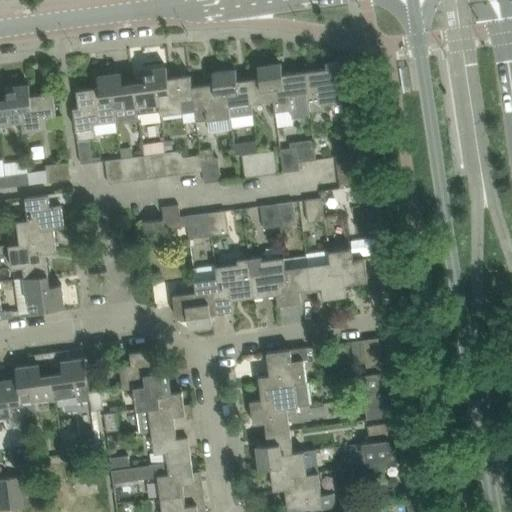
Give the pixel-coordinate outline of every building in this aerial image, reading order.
[(328,69),(305,72),(311,111),(323,109),(322,105),(343,102),(344,113),(346,113),(354,112),(366,110),(362,85),(359,63),(340,65),(339,61),(327,62),(328,69)] [(260,78),(249,79),(252,103),(275,100),(273,88),(284,87),(281,63),(258,66),(260,78)] [(145,81),(134,82),(138,106),(139,118),(162,115),(159,92),(170,90),(166,67),(144,70),(145,81)] [(237,69),(214,72),(215,84),(217,95),(228,94),(231,117),(254,114),(252,103),(249,79),(238,81),(237,69)] [(284,87),(273,88),(275,100),(276,111),(292,109),(293,116),(311,114),(311,111),(305,72),(285,74),(283,75),(284,87)] [(122,73),(99,76),(102,99),(113,98),(116,121),(117,121),(116,109),(138,106),(134,82),(124,84),(122,73)] [(170,90),(159,92),(162,115),(185,111),(187,123),(197,122),(193,87),(191,75),(168,78),(170,90)] [(102,99),(99,76),(100,87),(78,90),(80,107),(74,107),(79,141),(90,139),(97,138),(95,123),(116,121),(113,98),(102,99)] [(4,95),(0,95),(0,121),(0,124),(23,121),(21,108),(33,107),(31,95),(30,84),(7,87),(8,99),(4,99),(4,95)] [(215,84),(193,87),(197,122),(208,120),(210,131),(233,128),(231,117),(228,94),(217,95),(215,84)] [(54,92),(31,95),(33,107),(21,108),(23,121),(24,132),(47,129),(46,118),(57,116),(54,92)] [(90,139),(79,141),(82,164),(93,162),(90,139)] [(291,148),(282,150),(285,172),(301,170),(300,162),(316,159),(314,139),(291,142),(291,148)] [(165,141),(142,144),(144,155),(147,178),(170,175),(167,152),(165,141)] [(336,155),(339,172),(373,167),(370,141),(357,143),(358,152),(336,155)] [(183,150),(167,152),(170,175),(186,173),(184,158),(183,150)] [(275,150),(259,152),(262,175),(278,173),(275,150)] [(262,175),(259,152),(243,155),(246,177),(262,175)] [(144,155),(121,159),(124,181),(147,178),(144,155)] [(202,156),(184,158),(186,173),(204,171),(202,160),(202,156)] [(202,160),(204,171),(205,183),(222,181),(219,158),(202,160)] [(124,181),(121,159),(106,161),(109,183),(124,181)] [(72,179),(69,162),(47,165),(49,182),(72,179)] [(373,167),(339,172),(341,188),(354,186),(355,201),(378,198),(373,167)] [(25,173),(7,175),(8,187),(30,184),(29,172),(25,173)] [(7,175),(0,176),(0,187),(8,187),(7,175)] [(26,197),(29,219),(41,218),(42,229),(55,227),(66,226),(63,203),(51,205),(50,194),(26,197)] [(322,197),(306,200),(309,223),(325,220),(322,197)] [(294,201),(278,204),(281,226),(297,224),(294,201)] [(281,226),(278,204),(261,206),(264,229),(281,226)] [(163,207),(164,218),(164,219),(145,221),(148,245),(167,243),(166,229),(182,227),(179,205),(163,207)] [(226,210),(210,212),(213,235),(229,233),(226,210)] [(210,212),(187,215),(190,239),(213,235),(210,212)] [(29,219),(18,221),(21,243),(33,242),(34,253),(46,252),(57,250),(55,231),(55,228),(55,227),(42,229),(41,218),(29,219)] [(21,243),(10,245),(13,268),(24,267),(25,277),(49,274),(46,254),(46,252),(34,253),(33,242),(21,243)] [(353,248),(330,251),(331,262),(333,275),(344,273),(345,285),(369,282),(365,258),(354,259),(353,248)] [(262,256),(250,257),(255,297),(278,294),(277,282),(287,280),(286,268),(284,257),(263,260),(262,256)] [(238,263),(217,266),(220,290),(231,288),(234,311),(233,300),(255,297),(250,257),(238,259),(238,263)] [(331,262),(309,265),(312,289),(323,287),(324,299),(347,296),(345,285),(344,273),(333,275),(331,262)] [(287,280),(277,282),(278,294),(280,305),(302,302),(301,290),(312,289),(309,265),(286,268),(287,280)] [(216,266),(194,269),(197,291),(199,304),(210,302),(211,314),(212,314),(214,314),(234,311),(232,300),(231,288),(220,290),(217,266),(216,266)] [(49,274),(25,277),(30,316),(42,314),(41,310),(65,307),(62,284),(50,285),(49,274)] [(210,302),(199,304),(197,291),(174,295),(177,318),(189,317),(190,328),(213,325),(211,314),(210,302)] [(380,338),(364,340),(365,353),(367,363),(368,376),(385,374),(383,360),(382,353),(380,338)] [(121,341),(90,345),(92,357),(122,353),(121,341)] [(308,347),(268,352),(271,375),(283,374),(285,385),(308,382),(305,360),(309,360),(308,347)] [(132,363),(121,364),(124,384),(124,387),(135,386),(147,384),(146,373),(158,371),(155,353),(155,348),(131,352),(131,353),(132,363)] [(59,373),(53,374),(56,397),(79,394),(80,401),(91,399),(89,381),(88,377),(87,371),(86,358),(72,359),(62,361),(64,372),(59,373)] [(40,363),(18,366),(22,401),(24,414),(36,412),(34,400),(56,397),(53,374),(42,375),(40,363)] [(24,414),(22,401),(18,366),(17,366),(19,378),(0,380),(0,415),(10,415),(11,426),(25,424),(24,414)] [(138,408),(140,408),(162,405),(160,394),(172,392),(169,370),(158,371),(146,373),(147,384),(135,386),(138,408)] [(271,375),(260,377),(263,399),(275,398),(277,409),(288,408),(311,405),(308,382),(285,385),(283,374),(271,375)] [(368,376),(362,377),(365,396),(388,394),(385,374),(368,376)] [(162,405),(140,408),(143,431),(153,429),(176,426),(175,415),(186,414),(183,391),(172,392),(160,394),(162,405)] [(103,392),(91,393),(94,412),(106,410),(105,402),(103,392)] [(388,394),(365,396),(367,419),(391,416),(388,394)] [(266,422),(267,433),(291,430),(288,408),(277,409),(275,398),(263,399),(251,401),(254,424),(266,422)] [(116,411),(105,413),(107,431),(119,430),(116,411)] [(368,426),(371,442),(394,439),(392,423),(368,426)] [(151,453),(153,464),(192,459),(189,436),(178,437),(176,426),(153,429),(156,452),(151,453)] [(283,454),(294,452),(294,451),(291,430),(267,433),(269,444),(257,446),(260,468),(272,467),(284,465),(283,454)] [(78,440),(79,452),(98,449),(96,438),(78,440)] [(371,442),(357,444),(360,467),(397,462),(396,456),(394,439),(371,442)] [(28,447),(30,459),(48,456),(47,445),(28,447)] [(284,465),(272,467),(275,489),(286,488),(298,486),(296,475),(319,472),(316,449),(294,451),(294,452),(283,454),(284,465)] [(111,457),(112,469),(131,467),(129,455),(111,457)] [(422,455),(402,459),(402,460),(410,499),(430,495),(422,455)] [(153,464),(131,467),(133,480),(159,476),(162,497),(185,494),(184,483),(195,482),(194,472),(192,459),(153,464)] [(131,467),(113,469),(114,482),(133,480),(131,467)] [(298,486),(286,488),(289,511),(312,508),(336,505),(334,491),(322,492),(319,472),(296,475),(298,486)] [(14,477),(0,478),(0,497),(1,509),(2,510),(18,508),(17,507),(36,505),(34,493),(24,495),(21,476),(14,477)] [(185,494),(162,497),(163,511),(199,511),(198,504),(187,505),(185,494)] [(433,511),(430,497),(409,502),(410,511),(433,511)]
